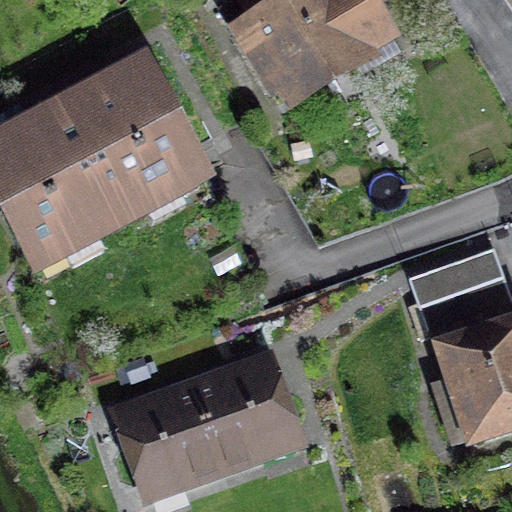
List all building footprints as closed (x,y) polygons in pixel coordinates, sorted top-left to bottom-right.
[(400,61),(362,0),(290,0),(225,41),(283,134),(400,61)] [(219,205),(149,71),(0,147),(0,227),(37,299),(219,205)] [(499,250),(417,279),(427,307),(509,277),(499,250)] [(511,286),(509,277),(427,307),(436,332),(511,305),(511,286)] [(511,309),(446,330),(481,439),(511,428),(511,309)] [(293,370),(214,399),(239,470),(319,441),(293,370)] [(239,470),(214,399),(129,429),(155,500),(239,470)]
